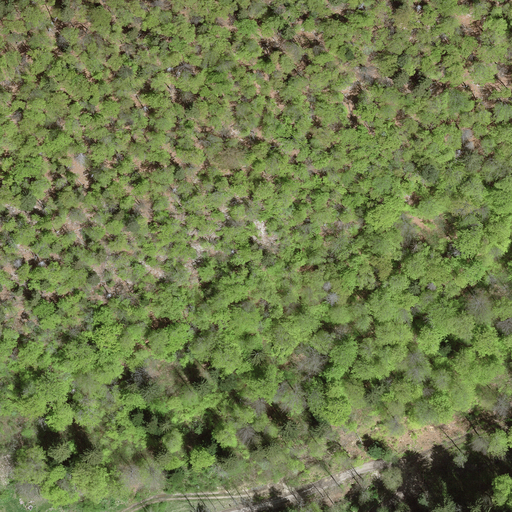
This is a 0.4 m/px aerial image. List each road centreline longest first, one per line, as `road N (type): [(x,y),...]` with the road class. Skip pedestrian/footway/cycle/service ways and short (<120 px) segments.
road 1 (track): [(232,511),(381,463),(405,466),(413,481),(379,511)]
road 2 (track): [(307,487),(168,496),(125,511)]
